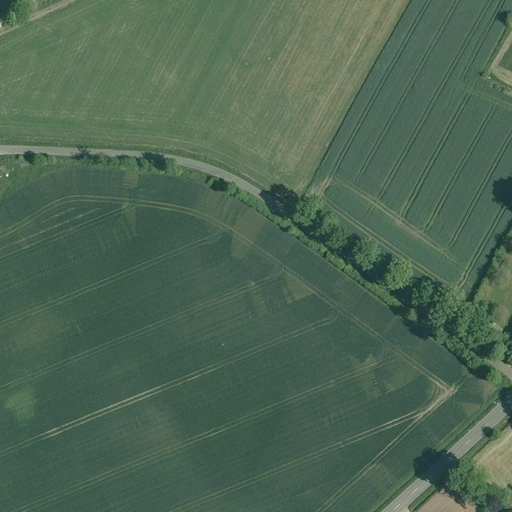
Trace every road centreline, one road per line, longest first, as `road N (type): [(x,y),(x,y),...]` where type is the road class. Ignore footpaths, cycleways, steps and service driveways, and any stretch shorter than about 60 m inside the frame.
road 1 (unclassified): [(511,377),(222,175),(164,158),(0,151)]
road 2 (secondary): [(389,511),(511,399)]
